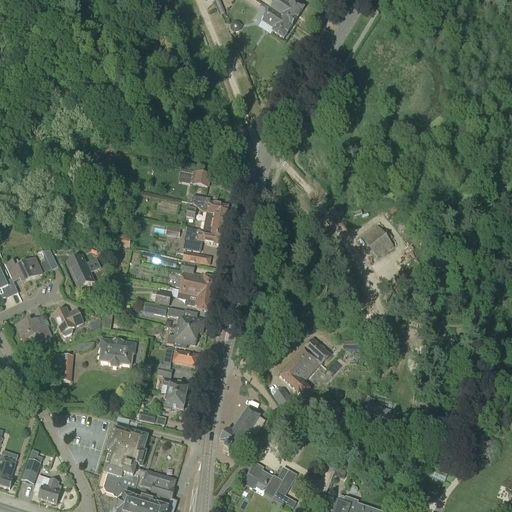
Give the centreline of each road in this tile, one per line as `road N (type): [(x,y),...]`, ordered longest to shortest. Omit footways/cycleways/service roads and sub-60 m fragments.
road 1 (track): [(375,301),(370,275),(323,211),(285,165),(267,159),(198,0)]
road 2 (unclassified): [(0,37),(267,159)]
road 3 (residential): [(267,159),(222,359)]
road 4 (unclassified): [(86,511),(84,492),(0,338)]
road 5 (unclassified): [(267,159),(361,0)]
road 6 (track): [(511,349),(388,329),(375,301)]
road 7 (residential): [(201,511),(222,359)]
road 8 (unknown): [(511,330),(394,312),(375,301)]
